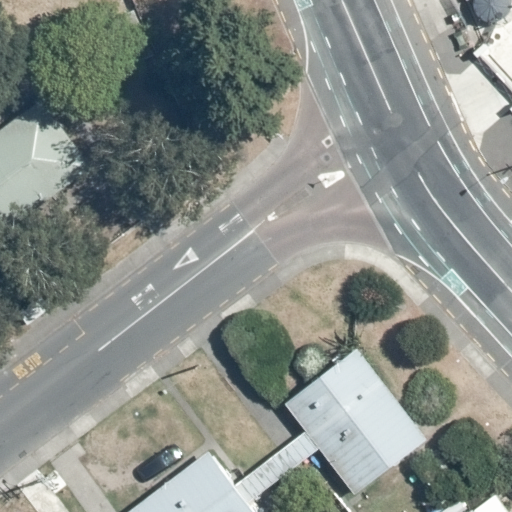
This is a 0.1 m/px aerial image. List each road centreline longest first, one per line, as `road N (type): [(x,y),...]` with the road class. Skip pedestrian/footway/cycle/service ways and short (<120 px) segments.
road 1 (residential): [(394,135),(339,165),(0,423)]
road 2 (secondary): [(511,295),(431,203),(394,135)]
road 3 (secondary): [(394,135),(341,0)]
